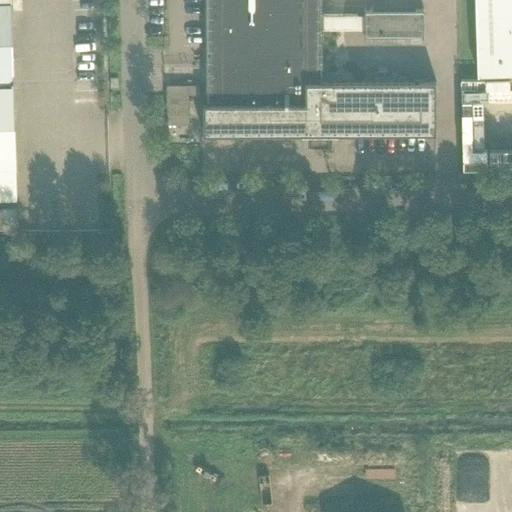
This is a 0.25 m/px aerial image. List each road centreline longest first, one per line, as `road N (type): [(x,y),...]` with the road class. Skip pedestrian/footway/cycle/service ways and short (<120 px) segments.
road 1 (unclassified): [(137,198),(511,196)]
road 2 (unclassified): [(147,511),(137,198)]
road 3 (unclassified): [(137,198),(132,0)]
